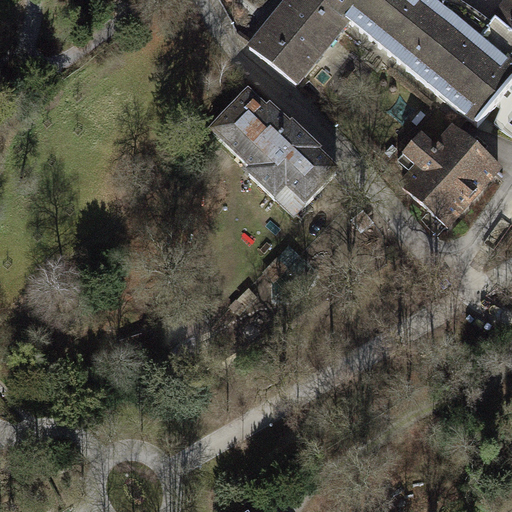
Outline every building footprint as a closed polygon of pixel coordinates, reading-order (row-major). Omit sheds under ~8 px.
[(352,25),(320,0),(292,0),(250,49),(298,87),(352,25)] [(511,0),(471,0),(453,22),(425,0),(320,0),(352,25),(479,128),(511,87),(511,0)] [(266,104),(248,87),(208,131),(247,167),(244,171),(274,199),(286,186),(307,206),(341,169),(320,150),(323,147),(293,120),(291,122),(269,101),(266,104)] [(408,194),(459,236),(510,174),(461,134),(446,152),(433,141),(415,162),(427,171),(408,194)] [(286,186),(274,199),(295,218),(307,206),(286,186)] [(278,260),(264,275),(275,285),(289,271),(278,260)]
